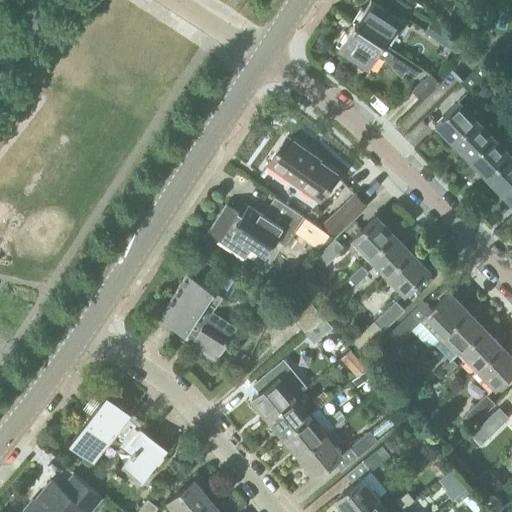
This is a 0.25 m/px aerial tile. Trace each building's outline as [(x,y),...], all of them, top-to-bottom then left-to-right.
[(354,23),(385,44),(394,30),(399,33),(406,22),(373,0),(370,0),(364,10),(360,8),(352,20),(355,22),(354,23)] [(421,9),(424,13),(429,12),(431,8),(428,4),(423,5),(421,9)] [(467,42),(432,19),(424,31),(458,55),(463,48),(467,42)] [(385,44),(354,23),(347,33),(344,31),(336,44),(339,45),(338,47),(354,58),(351,63),(364,71),(367,66),(369,67),(377,54),(385,59),(402,77),(406,72),(415,78),(423,69),(385,44)] [(462,53),(470,65),(482,56),(472,41),(463,48),(462,53)] [(480,63),(460,82),(469,91),(488,71),(480,63)] [(439,83),(430,73),(413,91),(422,100),(439,83)] [(511,95),(505,89),(499,95),(510,107),(511,104),(511,95)] [(452,141),(477,117),(459,99),(434,124),(452,141)] [(477,117),(452,141),(468,157),(493,133),(477,117)] [(510,150),(493,133),(468,157),(485,174),(510,150)] [(321,159),(287,136),(268,163),(321,199),(338,175),(319,162),(321,159)] [(511,181),(511,152),(510,150),(485,174),(502,192),(511,181)] [(511,181),(502,192),(511,201),(511,181)] [(365,204),(355,193),(324,223),(334,234),(365,204)] [(239,211),(230,206),(212,233),(244,254),(253,241),(266,250),(274,238),(284,245),(304,215),(274,196),(263,214),(245,202),(239,211)] [(369,256),(393,233),(376,215),(352,238),(369,256)] [(305,216),(296,231),(319,247),(329,233),(305,216)] [(386,274),(410,251),(393,233),(369,256),(386,274)] [(323,268),(344,247),(335,237),(314,258),(323,268)] [(404,292),(428,269),(410,251),(386,274),(404,292)] [(361,265),(348,278),(355,285),(368,272),(361,265)] [(213,288),(188,271),(159,315),(185,332),(186,330),(195,335),(189,343),(214,360),(235,328),(211,312),(223,295),(221,294),(222,292),(230,297),(239,283),(223,273),(213,288)] [(281,304),(289,313),(308,297),(300,287),(281,304)] [(444,332),(468,309),(450,291),(432,309),(423,300),(387,334),(396,344),(426,314),(444,332)] [(316,306),(308,297),(289,313),(297,323),(316,306)] [(383,330),(404,309),(395,300),(374,321),(383,330)] [(297,323),(306,333),(325,316),(316,306),(297,323)] [(468,309),(444,332),(461,349),(485,326),(468,309)] [(325,316),(306,333),(314,342),(333,325),(325,316)] [(501,344),(485,326),(461,349),(477,367),(501,344)] [(477,367),(478,367),(472,373),(489,391),(511,369),(511,354),(501,344),(477,367)] [(351,349),(341,357),(349,366),(359,358),(351,349)] [(457,364),(452,358),(441,369),(446,374),(457,364)] [(359,373),(350,380),(356,387),(365,380),(359,373)] [(268,417),(293,395),(277,376),(251,397),(268,417)] [(406,400),(413,393),(406,387),(399,394),(406,400)] [(474,423),(495,403),(486,393),(465,414),(474,423)] [(106,394),(70,442),(94,460),(113,434),(122,441),(134,450),(131,453),(122,466),(142,480),(168,446),(140,425),(139,427),(126,418),(131,412),(106,394)] [(283,436),(309,414),(293,395),(268,417),(283,436)] [(398,416),(404,411),(399,405),(393,410),(398,416)] [(309,414),(283,436),(299,454),(334,425),(348,414),(345,410),(342,412),(339,409),(328,418),(319,407),(318,407),(309,414)] [(484,441),(508,416),(499,407),(474,432),(484,441)] [(369,430),(344,450),(346,452),(352,460),(357,456),(377,439),(376,438),(394,422),(388,416),(370,431),(369,430)] [(334,425),(299,454),(315,475),(341,453),(334,445),(344,437),(334,425)] [(361,461),(357,465),(365,475),(371,470),(390,454),(389,453),(383,447),(381,444),(361,461)] [(440,478),(449,470),(440,459),(430,467),(439,478),(440,478)] [(490,470),(477,482),(494,499),(506,486),(490,470)] [(122,477),(115,472),(112,476),(119,481),(122,477)] [(44,492),(37,500),(34,498),(21,511),(80,511),(85,507),(89,510),(101,495),(75,473),(63,487),(53,479),(42,491),(44,492)] [(346,511),(357,511),(378,497),(362,477),(336,499),(346,511)] [(176,511),(194,511),(210,499),(193,479),(168,501),(176,511)] [(402,508),(403,508),(414,499),(407,491),(396,501),(402,508)] [(463,498),(474,511),(475,511),(484,505),(472,491),(463,498)] [(497,500),(504,507),(509,503),(507,501),(509,498),(504,493),(497,500)] [(390,511),(378,497),(357,511),(390,511)] [(147,499),(137,511),(153,511),(158,507),(147,499)] [(220,511),(210,499),(194,511),(220,511)] [(494,511),(503,511),(494,501),(489,505),(494,511)]
